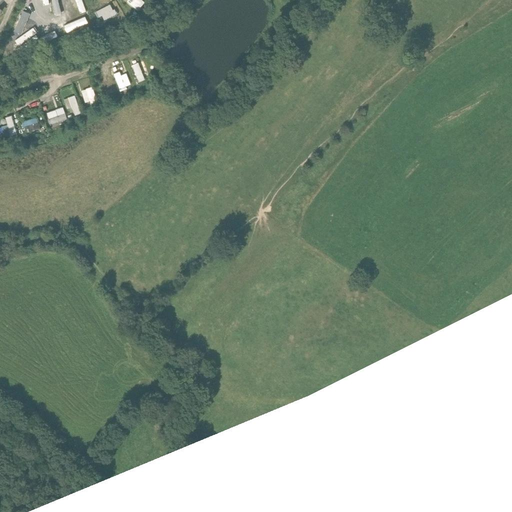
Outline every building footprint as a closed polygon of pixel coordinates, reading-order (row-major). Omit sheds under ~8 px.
[(145,0),(128,0),(139,9),(146,1),(145,0)] [(98,9),(101,15),(104,13),(106,17),(117,12),(112,2),(98,9)] [(144,73),(148,72),(144,62),(133,66),(139,83),(146,81),(144,73)] [(132,89),(128,75),(122,77),(121,72),(116,74),(121,92),(132,89)] [(101,80),(105,90),(109,88),(112,95),(118,92),(111,76),(101,80)] [(86,104),(92,102),(93,107),(98,106),(94,88),(83,91),(86,104)] [(68,110),(74,108),(76,116),(82,115),(77,96),(66,99),(68,110)] [(48,114),(52,126),(69,120),(64,108),(48,114)] [(0,133),(3,141),(19,135),(13,117),(6,119),(8,126),(0,128),(0,133)] [(23,123),(27,134),(42,129),(38,118),(23,123)]
